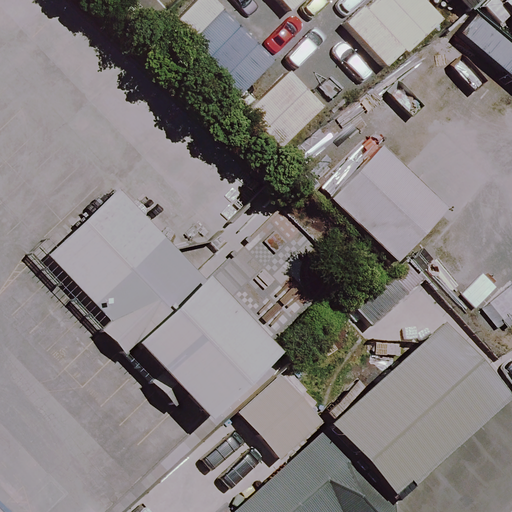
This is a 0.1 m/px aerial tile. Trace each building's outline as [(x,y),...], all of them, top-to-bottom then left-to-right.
[(479,0),(444,0),(461,18),(479,0)] [(511,0),(502,0),(495,7),(511,24),(511,0)] [(439,214),(373,149),(323,200),(388,265),(439,214)] [(248,376),(91,195),(15,261),(172,442),(248,376)] [(317,432),(385,508),(497,406),(429,331),(317,432)] [(319,511),(274,461),(215,511),(319,511)]
